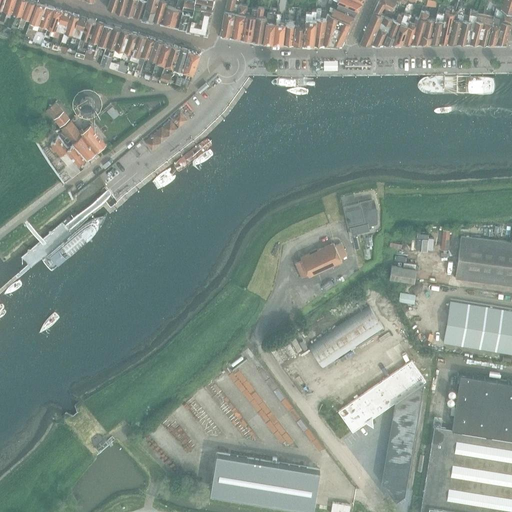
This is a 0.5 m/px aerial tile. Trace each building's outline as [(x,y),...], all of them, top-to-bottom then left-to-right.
[(12,12),(15,0),(4,0),(0,13),(0,18),(4,20),(7,11),(12,12)] [(16,32),(18,27),(27,0),(15,0),(12,12),(17,14),(10,30),(16,33),(16,32)] [(30,19),(37,2),(31,0),(27,0),(18,27),(22,29),(26,18),(30,19)] [(109,0),(107,8),(115,10),(117,0),(109,0)] [(123,13),(126,0),(117,0),(115,10),(123,13)] [(126,0),(123,13),(132,15),(136,0),(126,0)] [(136,0),(132,15),(142,17),(146,0),(136,0)] [(152,19),(157,0),(146,0),(142,17),(152,19)] [(160,21),(165,4),(166,0),(165,0),(157,0),(152,19),(160,21)] [(177,0),(175,7),(165,4),(160,21),(178,25),(182,10),(182,9),(184,0),(177,0)] [(191,13),(194,4),(194,3),(185,0),(184,0),(182,9),(182,10),(191,13)] [(231,35),(237,2),(235,2),(235,0),(226,0),(224,10),(223,22),(220,34),(231,35)] [(358,9),(362,1),(359,0),(337,0),(358,9)] [(397,10),(400,0),(378,0),(378,1),(374,11),(377,12),(376,14),(384,17),(393,19),(393,18),(392,18),(396,9),(397,10)] [(511,0),(504,0),(501,9),(511,13),(511,0)] [(355,15),(358,9),(339,1),(336,7),(355,15)] [(36,30),(45,4),(37,2),(30,19),(25,35),(23,40),(32,43),(36,30)] [(241,37),(247,6),(247,4),(237,2),(231,35),(241,37)] [(44,34),(54,7),(45,4),(36,30),(32,43),(40,46),(43,39),(44,34)] [(207,32),(212,8),(194,4),(191,13),(182,10),(178,25),(207,32)] [(263,41),(266,19),(266,16),(263,16),(264,6),(257,5),(257,7),(252,39),(263,41)] [(252,39),(257,7),(252,6),(252,7),(247,6),(241,37),(252,39)] [(325,18),(322,43),(330,43),(341,44),(351,23),(355,15),(333,6),(330,13),(327,12),(325,18)] [(457,42),(462,19),(464,7),(458,6),(458,9),(455,10),(454,12),(448,42),(457,42)] [(56,28),(62,9),(54,7),(44,34),(49,36),(52,27),(56,28)] [(448,42),(454,12),(449,11),(449,9),(445,7),(444,11),(439,42),(448,42)] [(322,43),(325,18),(320,18),(321,8),(317,8),(316,10),(313,43),(322,43)] [(469,42),(475,14),(476,9),(470,8),(467,19),(462,19),(457,42),(469,42)] [(496,42),(503,12),(496,8),(493,18),(492,18),(487,42),(496,42)] [(64,31),(70,12),(62,9),(56,28),(53,36),(57,38),(60,30),(64,31)] [(313,43),(316,10),(312,9),(312,11),(306,10),(305,17),(305,18),(303,43),(313,43)] [(420,42),(426,20),(429,12),(421,9),(419,17),(412,42),(420,42)] [(439,42),(444,11),(437,9),(434,21),(430,42),(439,42)] [(272,42),(276,11),(272,10),(270,20),(266,19),(263,41),(272,42)] [(283,42),(285,23),(285,22),(279,21),(280,11),(276,11),(272,42),(283,42)] [(382,20),(384,17),(376,14),(377,12),(374,11),(367,27),(360,43),(371,43),(380,26),(382,20)] [(393,42),(403,12),(401,11),(400,14),(398,13),(396,19),(393,18),(393,19),(391,23),(389,29),(383,42),(393,42)] [(72,34),(79,15),(70,12),(64,31),(59,46),(58,52),(59,49),(66,52),(68,48),(62,46),(63,41),(65,42),(66,38),(67,38),(68,35),(68,33),(72,34)] [(408,14),(403,12),(393,42),(402,42),(408,23),(405,22),(408,14)] [(503,12),(496,42),(506,42),(510,23),(511,23),(511,19),(511,16),(511,17),(508,15),(503,12)] [(487,42),(492,18),(475,14),(469,42),(487,42)] [(81,36),(87,17),(79,15),(72,34),(70,42),(74,44),(77,35),(81,36)] [(412,42),(419,17),(416,16),(416,18),(415,17),(413,22),(409,21),(408,23),(402,42),(412,42)] [(89,39),(95,20),(87,17),(81,36),(76,50),(74,55),(83,58),(86,49),(82,48),(83,45),(82,45),(84,38),(89,39)] [(303,43),(305,18),(299,18),(295,17),(295,24),(293,43),(303,43)] [(98,42),(104,23),(95,20),(89,39),(86,49),(83,58),(92,60),(95,51),(91,50),(91,48),(89,48),(89,46),(92,47),(93,40),(98,42)] [(430,42),(434,21),(426,20),(420,42),(430,42)] [(106,46),(112,25),(104,23),(98,42),(95,51),(92,60),(96,61),(101,47),(99,47),(100,44),(106,46)] [(293,43),(295,24),(285,23),(283,42),(293,43)] [(109,67),(121,28),(112,25),(106,46),(100,64),(109,67)] [(383,42),(389,29),(380,26),(371,43),(383,42)] [(117,70),(129,30),(121,28),(109,67),(117,70)] [(125,72),(137,33),(129,30),(117,70),(121,71),(125,72)] [(23,40),(25,35),(16,32),(16,33),(15,37),(23,40)] [(133,75),(146,35),(137,33),(125,72),(133,75)] [(148,58),(155,38),(146,35),(133,75),(138,77),(143,63),(142,63),(144,56),(148,58)] [(157,60),(163,41),(155,38),(148,58),(157,60)] [(43,39),(40,46),(49,49),(51,42),(43,39)] [(165,64),(171,43),(163,41),(157,60),(154,69),(158,70),(160,63),(165,64)] [(173,67),(180,46),(171,43),(165,64),(160,78),(169,81),(171,73),(169,72),(169,74),(165,72),(167,65),(173,67)] [(182,70),(188,49),(180,46),(173,67),(171,72),(180,75),(182,70)] [(188,49),(182,70),(187,71),(184,79),(176,76),(174,83),(188,87),(199,53),(188,49)] [(209,84),(206,81),(198,88),(201,91),(209,84)] [(87,110),(88,110),(90,110),(91,109),(93,109),(94,108),(95,106),(96,105),(96,104),(97,102),(97,100),(97,99),(96,97),(95,96),(95,95),(93,94),(92,93),(91,92),(89,92),(88,92),(86,92),(85,92),(83,93),(82,94),(81,95),(80,96),(79,97),(79,99),(78,100),(78,102),(79,103),(79,105),(80,106),(81,107),(82,108),(84,109),(85,110),(87,110)] [(47,109),(60,125),(64,122),(69,117),(56,101),(47,109)] [(187,119),(180,111),(172,118),(179,126),(187,119)] [(96,150),(81,132),(71,119),(61,127),(73,141),(86,158),(96,150)] [(144,141),(151,149),(177,127),(170,119),(144,141)] [(81,132),(96,150),(106,143),(90,124),(81,132)] [(86,158),(73,141),(68,145),(59,133),(51,139),(53,141),(52,142),(55,147),(56,146),(61,151),(66,147),(80,163),(86,158)] [(369,199),(345,204),(346,209),(345,209),(348,221),(350,221),(351,225),(349,226),(351,234),(370,230),(369,225),(377,223),(377,211),(373,212),(369,199)] [(443,223),(442,242),(453,242),(454,224),(443,223)] [(417,234),(433,238),(435,229),(419,226),(417,234)] [(511,235),(511,243),(460,236),(455,277),(511,284),(511,235)] [(340,258),(347,255),(341,242),(334,245),(333,242),(300,257),(301,259),(295,262),(302,276),(308,273),(309,275),(341,260),(340,258)] [(417,249),(417,260),(427,260),(427,249),(417,249)] [(455,265),(456,252),(445,252),(444,264),(455,265)] [(416,268),(415,268),(416,263),(404,261),(403,266),(391,265),(389,277),(414,281),(416,268)] [(400,296),(415,297),(415,286),(400,285),(400,296)] [(354,307),(362,303),(360,298),(352,302),(354,307)] [(384,299),(301,354),(327,393),(406,337),(384,299)] [(442,341),(511,352),(511,309),(449,300),(442,341)] [(285,331),(298,351),(302,349),(289,328),(285,331)] [(289,342),(285,345),(279,335),(266,343),(279,363),(296,352),(289,342)] [(411,360),(338,411),(352,431),(366,421),(373,425),(372,417),(394,402),(400,410),(394,415),(403,427),(390,436),(399,448),(387,457),(395,468),(383,478),(396,496),(405,490),(424,381),(425,380),(411,360)] [(214,373),(233,394),(243,385),(224,364),(214,373)] [(452,428),(434,426),(420,511),(511,511),(511,380),(461,373),(452,428)] [(208,383),(199,389),(204,398),(214,393),(208,383)] [(157,443),(178,443),(178,437),(186,437),(185,443),(194,443),(195,432),(180,431),(180,412),(170,412),(170,423),(152,423),(152,433),(158,433),(157,443)] [(177,446),(170,485),(313,508),(320,469),(177,446)]
